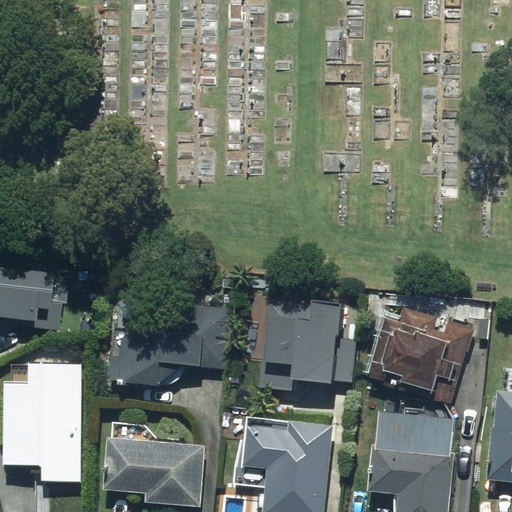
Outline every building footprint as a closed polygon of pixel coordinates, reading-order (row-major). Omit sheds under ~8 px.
[(65,265),(1,258),(0,266),(0,313),(45,318),(47,303),(61,305),(61,301),(71,302),(73,283),(63,282),(65,265)] [(304,293),(274,292),(270,385),(306,386),(306,375),(357,378),(360,289),(328,288),(327,309),(303,308),(304,293)] [(129,316),(130,318),(126,317),(122,376),(133,377),(133,382),(177,385),(178,361),(215,363),(215,368),(235,369),(240,306),(219,304),(218,324),(154,319),(155,318),(155,316),(156,315),(156,313),(156,312),(156,310),(155,309),(155,307),(154,306),(153,305),(152,304),(151,303),(150,302),(148,301),(147,300),(146,300),(144,299),(142,299),(141,299),(139,300),(138,300),(136,301),(135,301),(134,302),(133,303),(132,304),(131,306),(130,307),(130,309),(129,310),(129,312),(129,313),(129,315),(129,316)] [(413,313),(401,310),(384,370),(399,374),(397,381),(414,386),(413,387),(462,401),(484,327),(458,319),(454,331),(446,328),(450,314),(415,304),(413,313)] [(83,362),(31,359),(30,382),(8,381),(4,463),(39,465),(39,482),(77,484),(83,362)] [(511,396),(488,396),(483,486),(511,487),(511,396)] [(460,511),(466,411),(395,408),(393,442),(388,442),(385,490),(411,491),(409,511),(460,511)] [(303,425),(252,422),(245,482),(278,484),(276,511),(339,511),(345,418),(304,415),(303,425)] [(216,444),(122,434),(117,486),(161,490),(160,501),(210,506),(216,444)]
